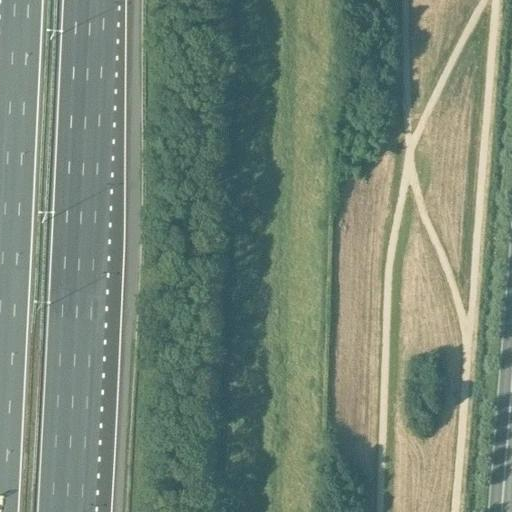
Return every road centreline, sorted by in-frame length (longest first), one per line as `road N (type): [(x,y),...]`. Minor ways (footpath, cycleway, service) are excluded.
road 1 (track): [(458,511),(469,359),(463,317),(418,200),(407,0)]
road 2 (motorway): [(69,511),(95,0)]
road 3 (motorway): [(20,0),(0,410)]
road 4 (secondary): [(500,511),(511,369)]
